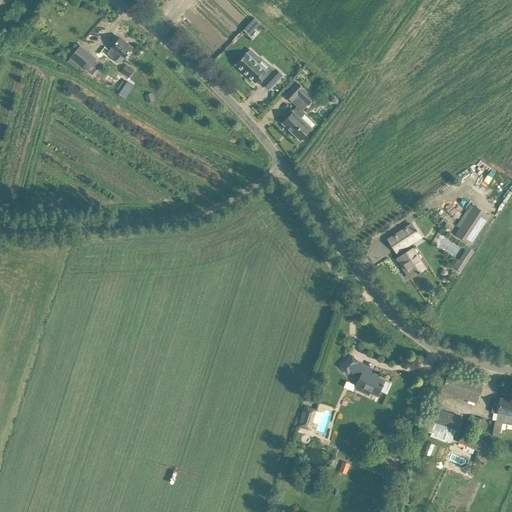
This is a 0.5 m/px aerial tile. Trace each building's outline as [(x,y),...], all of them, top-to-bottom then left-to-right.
[(254,18),(249,24),(254,29),(260,23),(254,18)] [(112,47),(107,53),(119,63),(126,56),(132,48),(120,38),(113,45),(112,47)] [(80,46),(70,58),(80,66),(86,71),(92,75),(96,70),(91,65),(95,60),(96,59),(80,46)] [(247,53),(236,65),(255,83),(259,78),(263,81),(262,82),(269,90),(283,76),(275,68),(274,69),(269,75),(265,71),(266,71),(256,61),(259,58),(251,50),(247,53)] [(134,70),(125,64),(120,71),(128,78),(134,70)] [(118,93),(125,98),(134,85),(127,80),(125,83),(122,80),(116,89),(120,91),(118,93)] [(294,82),(292,80),(285,88),(287,89),(294,82)] [(285,96),(292,102),(292,101),(298,106),(293,111),(292,110),(287,115),(288,116),(282,123),(301,141),(312,129),(299,117),(303,114),(299,110),(306,103),(308,105),(314,99),(304,89),(298,83),(285,96)] [(152,93),(145,95),(148,103),(154,101),(152,93)] [(467,218),(456,235),(471,245),(489,217),(474,207),(467,218)] [(411,224),(388,240),(397,252),(398,251),(402,256),(400,257),(408,268),(405,270),(410,277),(418,272),(418,273),(420,272),(419,271),(428,265),(423,258),(419,261),(412,249),(410,251),(406,246),(420,237),(416,231),(417,231),(416,229),(415,230),(411,224)] [(461,271),(474,251),(468,247),(454,267),(461,271)] [(361,374),(359,377),(353,389),(367,395),(368,392),(376,396),(379,391),(385,394),(390,384),(391,383),(372,375),(374,370),(358,362),(359,362),(351,355),(341,366),(348,373),(349,372),(351,370),(361,374)] [(477,403),(483,385),(449,372),(444,388),(462,394),(461,397),(477,403)] [(511,400),(500,399),(499,404),(493,403),(491,412),(498,413),(496,421),(495,421),(492,435),(500,436),(502,423),(511,424),(511,400)] [(333,414),(335,407),(319,402),(317,409),(333,414)] [(315,409),(305,405),(299,423),(309,426),(315,409)] [(435,422),(457,430),(458,430),(463,417),(439,409),(435,422)] [(493,456),(497,446),(463,432),(459,443),(493,456)] [(430,455),(433,456),(437,445),(434,444),(434,445),(428,442),(424,453),(429,456),(430,455)] [(340,472),(348,473),(349,463),(341,461),(340,472)] [(386,465),(382,477),(393,481),(398,469),(386,465)] [(409,467),(407,474),(414,476),(416,470),(409,467)]
